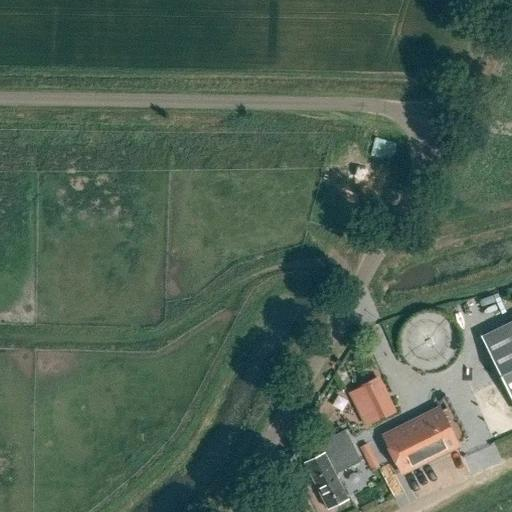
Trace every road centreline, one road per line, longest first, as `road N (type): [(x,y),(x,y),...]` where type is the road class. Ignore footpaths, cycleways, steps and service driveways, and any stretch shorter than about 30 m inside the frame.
road 1 (unclassified): [(445,125),(379,107),(0,101)]
road 2 (unclassified): [(241,511),(445,125)]
road 3 (unclassified): [(445,125),(491,0)]
